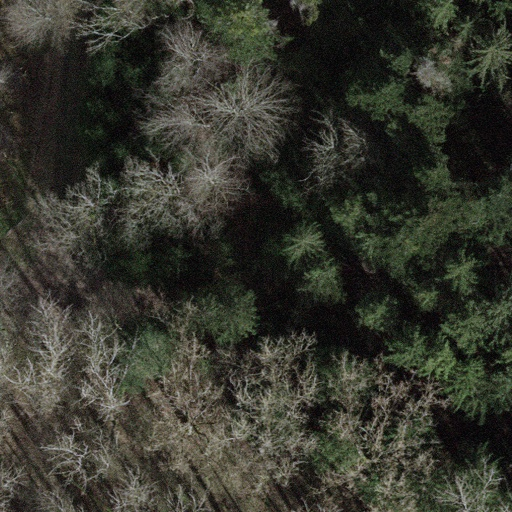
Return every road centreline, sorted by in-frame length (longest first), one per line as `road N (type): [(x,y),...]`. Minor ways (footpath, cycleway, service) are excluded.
road 1 (track): [(21,302),(133,303),(398,256),(511,255)]
road 2 (track): [(80,0),(21,302)]
